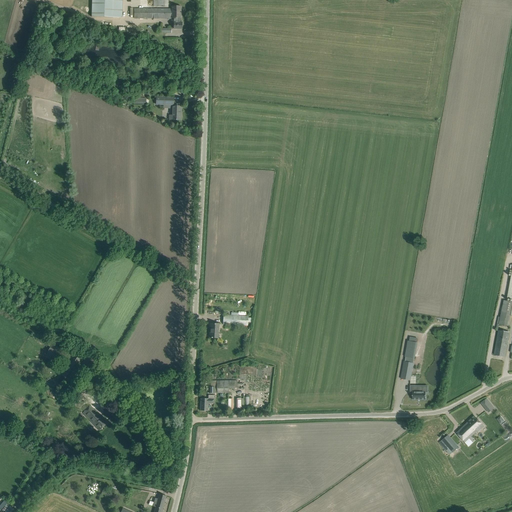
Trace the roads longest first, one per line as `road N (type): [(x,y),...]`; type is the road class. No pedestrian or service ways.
road 1 (unclassified): [(191,419),(205,0)]
road 2 (unclassified): [(511,376),(437,412),(191,419)]
road 3 (track): [(196,286),(0,176)]
road 4 (track): [(182,473),(174,465),(151,482),(73,469),(23,511)]
road 5 (unknown): [(187,449),(137,382),(103,399),(84,395)]
